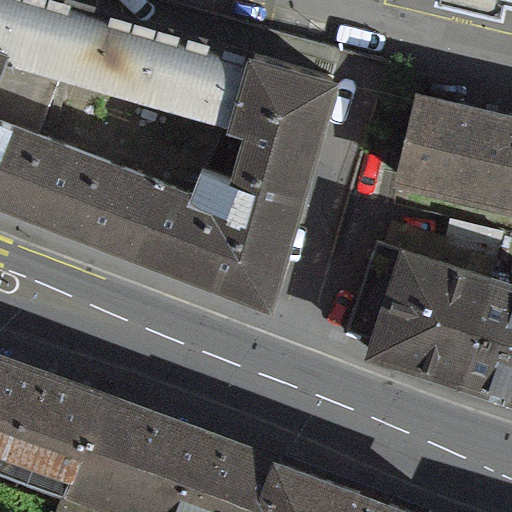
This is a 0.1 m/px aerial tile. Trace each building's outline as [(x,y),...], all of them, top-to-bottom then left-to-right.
[(90,0),(0,0),(0,42),(223,109),(242,42),(90,0)] [(333,65),(242,42),(223,109),(239,113),(220,186),(0,103),(0,194),(266,295),(333,65)] [(511,106),(419,85),(397,175),(511,201),(511,106)] [(493,268),(402,237),(365,341),(456,373),(493,268)] [(511,275),(493,268),(456,373),(511,392),(511,275)] [(0,463),(60,485),(97,384),(0,349),(0,463)] [(134,511),(247,511),(269,455),(271,447),(97,384),(60,485),(134,511)] [(421,511),(269,455),(247,511),(421,511)]
